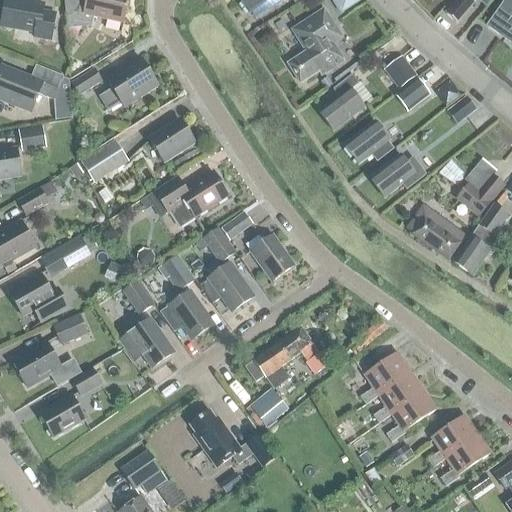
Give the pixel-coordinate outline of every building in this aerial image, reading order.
[(34,38),(50,41),(55,15),(43,12),(44,5),(13,0),(5,0),(0,27),(34,34),(34,38)] [(81,0),(64,2),(67,29),(91,27),(94,18),(123,25),(128,0),(81,0)] [(238,0),(249,14),(251,13),(256,20),(284,0),(292,0),(295,3),(298,0),(238,0)] [(474,3),(470,0),(458,0),(445,15),(456,24),(474,3)] [(475,0),(486,8),(492,0),(475,0)] [(511,0),(505,0),(486,27),(511,45),(511,0)] [(306,53),(287,65),(300,85),(319,73),(321,76),(343,62),(327,36),(336,30),(323,10),(299,26),(307,39),(300,44),(306,53)] [(124,109),(158,88),(139,58),(105,80),(112,90),(99,98),(108,112),(121,104),(124,109)] [(383,72),(398,91),(416,78),(402,59),(383,72)] [(38,95),(54,101),(62,78),(63,77),(36,67),(31,80),(2,68),(0,72),(0,100),(30,113),(38,95)] [(70,85),(78,98),(102,83),(93,70),(70,85)] [(318,113),(333,132),(364,109),(350,91),(359,85),(352,76),(333,91),(338,98),(318,113)] [(62,78),(54,101),(70,100),(69,81),(62,78)] [(430,97),(416,80),(394,97),(407,114),(430,97)] [(456,126),(476,111),(466,98),(447,113),(456,126)] [(149,141),(164,163),(194,144),(180,121),(149,141)] [(389,142),(374,123),(344,147),(359,166),(371,156),(377,163),(393,150),(388,143),(389,142)] [(18,132),(22,153),(45,149),(42,128),(18,132)] [(80,164),(94,185),(128,163),(114,141),(80,164)] [(0,179),(20,177),(16,150),(0,152),(0,179)] [(404,194),(425,177),(412,161),(406,165),(400,157),(370,180),(384,199),(399,187),(404,194)] [(76,165),(68,170),(75,180),(83,175),(76,165)] [(155,193),(169,214),(178,229),(228,197),(213,173),(185,191),(177,179),(155,193)] [(457,200),(478,218),(504,187),(492,176),(479,192),(470,184),(457,200)] [(18,203),(26,217),(47,205),(39,191),(18,203)] [(453,263),(473,277),(489,253),(492,255),(498,246),(496,238),(494,236),(508,216),(494,206),(453,263)] [(411,235),(448,262),(465,237),(423,207),(406,230),(412,234),(411,235)] [(221,230),(229,242),(252,225),(244,214),(221,230)] [(12,262),(35,249),(20,223),(0,234),(0,266),(1,265),(11,260),(12,262)] [(236,255),(218,230),(201,241),(206,248),(219,267),(236,255)] [(250,253),(271,283),(294,267),(272,237),(250,253)] [(39,262),(50,280),(91,257),(80,238),(39,262)] [(200,240),(194,245),(199,253),(206,248),(201,241),(200,240)] [(137,254),(136,261),(142,270),(156,261),(150,252),(143,250),(137,254)] [(177,257),(159,269),(177,294),(195,282),(177,257)] [(11,260),(1,265),(6,274),(16,269),(12,262),(11,260)] [(221,299),(231,314),(253,298),(229,265),(208,280),(208,281),(200,287),(212,305),(221,299)] [(9,294),(23,318),(37,310),(44,322),(68,309),(58,291),(51,295),(40,276),(9,294)] [(153,307),(136,283),(121,294),(139,318),(153,307)] [(213,326),(190,293),(160,314),(174,333),(182,327),(191,342),(213,326)] [(53,327),(61,346),(87,335),(79,317),(53,327)] [(142,355),(152,369),(173,354),(150,321),(119,342),(132,361),(142,355)] [(321,354),(301,327),(246,368),(257,383),(265,377),(266,378),(275,390),(290,378),(282,367),(305,350),(312,361),(306,365),(315,377),(333,363),(324,352),(321,354)] [(359,338),(347,348),(355,357),(366,347),(359,338)] [(12,363),(27,389),(61,369),(46,343),(12,363)] [(411,375),(397,354),(363,376),(373,389),(360,398),(366,406),(378,397),(411,375)] [(70,382),(80,399),(102,387),(92,369),(70,382)] [(424,394),(411,375),(378,397),(385,408),(373,417),(378,425),(391,416),(424,394)] [(391,416),(398,426),(386,435),(391,443),(405,434),(404,432),(436,410),(424,394),(391,416)] [(260,409),(268,420),(287,406),(278,395),(260,409)] [(39,415),(53,439),(85,421),(71,397),(39,415)] [(210,413),(190,428),(197,436),(194,438),(218,470),(234,458),(239,466),(254,455),(264,469),(277,460),(261,437),(241,451),(219,420),(216,422),(210,413)] [(478,438),(464,416),(431,438),(440,452),(428,460),(433,468),(446,460),(478,438)] [(446,460),(453,470),(440,479),(446,487),(459,478),(458,476),(490,455),(478,438),(446,460)] [(406,445),(390,456),(396,466),(413,455),(406,445)] [(366,466),(374,461),(367,451),(359,456),(366,466)] [(121,474),(134,494),(161,476),(148,456),(121,474)] [(511,461),(495,474),(506,489),(509,486),(511,490),(511,500),(507,504),(511,511),(511,461)] [(258,467),(245,475),(249,481),(261,472),(258,467)] [(373,470),(364,475),(372,489),(381,483),(373,470)] [(125,511),(146,511),(140,502),(125,511)]
